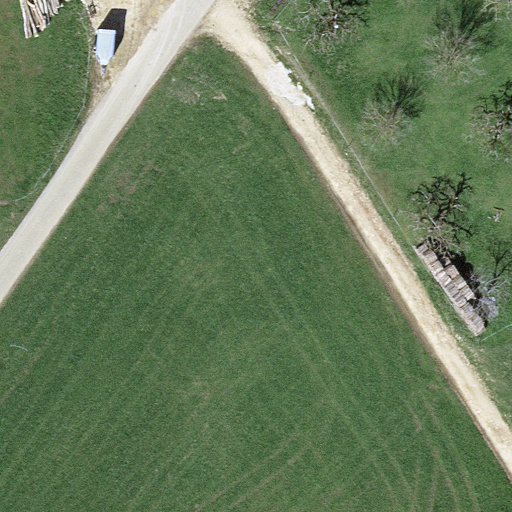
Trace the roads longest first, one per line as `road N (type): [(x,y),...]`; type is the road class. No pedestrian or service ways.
road 1 (track): [(511,438),(330,143),(210,0)]
road 2 (track): [(0,272),(171,7),(166,0)]
